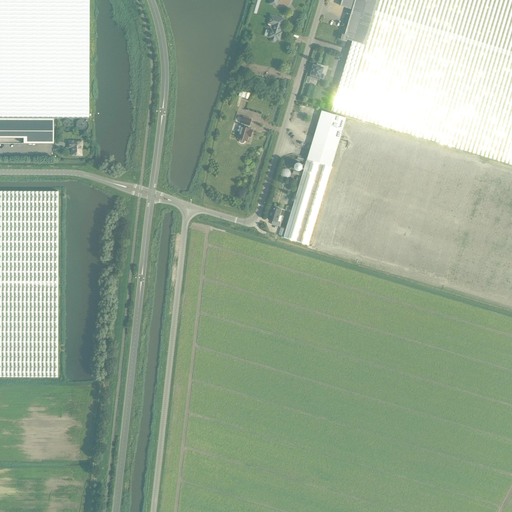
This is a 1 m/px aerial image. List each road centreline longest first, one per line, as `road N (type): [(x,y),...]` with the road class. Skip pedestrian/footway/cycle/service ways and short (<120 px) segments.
road 1 (unclassified): [(189,207),(153,511)]
road 2 (unclassified): [(189,207),(254,220),(322,0)]
road 3 (unclassified): [(0,172),(79,173),(189,207)]
